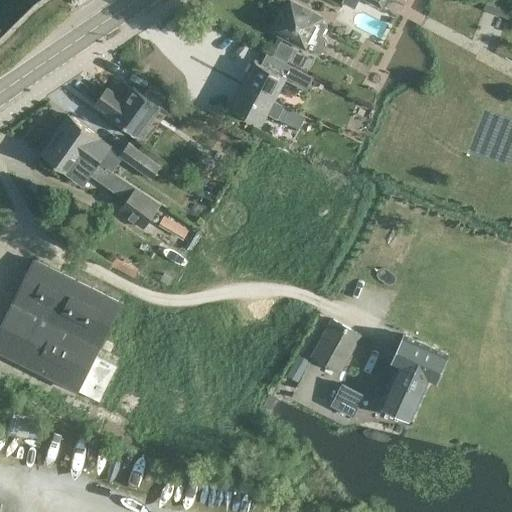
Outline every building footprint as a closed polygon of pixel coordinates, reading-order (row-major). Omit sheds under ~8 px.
[(382,8),(386,0),(375,0),(383,4),(382,8)] [(511,7),(511,0),(485,0),(485,1),(511,11),(511,7)] [(308,49),(308,48),(317,53),(321,53),(324,51),(327,45),(327,41),(325,38),(322,36),(328,24),(291,5),(286,14),(282,12),(273,31),(308,49)] [(279,41),(272,55),(285,62),(292,48),(279,41)] [(307,90),(314,77),(267,52),(260,66),(255,63),(243,86),(271,101),(272,100),(284,77),(307,90)] [(296,112),(272,100),(271,101),(243,86),(230,109),(259,124),(266,112),(298,129),(305,116),(296,112)] [(160,108),(132,88),(127,95),(123,100),(106,88),(96,103),(114,116),(113,118),(127,128),(140,137),(160,108)] [(56,135),(56,136),(98,165),(109,149),(98,141),(101,137),(69,115),(56,135)] [(119,210),(143,228),(161,203),(107,168),(105,170),(98,165),(56,136),(43,156),(71,174),(84,183),(90,175),(126,200),(119,210)] [(153,180),(162,166),(130,144),(121,157),(153,180)] [(164,216),(159,224),(183,238),(188,230),(164,216)] [(116,257),(111,266),(135,277),(139,269),(116,257)] [(0,351),(103,402),(120,368),(95,355),(120,304),(37,262),(0,334),(0,351)] [(337,373),(358,334),(328,318),(307,356),(337,373)] [(412,426),(430,386),(438,389),(451,359),(405,339),(392,368),(402,372),(384,413),(412,426)] [(354,417),(363,399),(343,389),(334,407),(354,417)] [(0,421),(9,403),(0,398),(0,421)]
